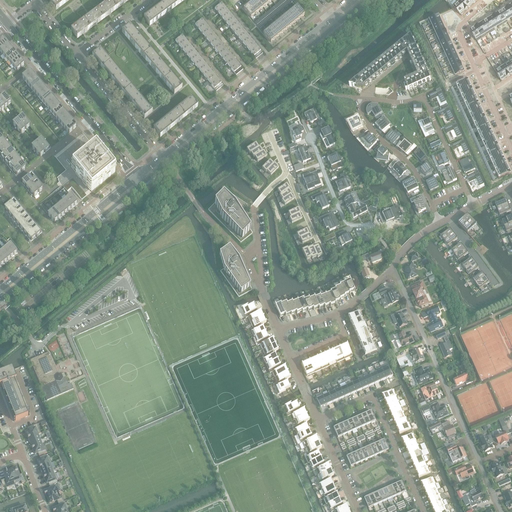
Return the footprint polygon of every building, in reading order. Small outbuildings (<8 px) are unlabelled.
[(69,0),(68,0),(51,0),(49,2),(56,10),(69,0)] [(129,0),(111,0),(110,1),(116,10),(129,0)] [(178,5),(174,0),(168,0),(158,8),(164,16),(178,5)] [(263,8),(257,0),(254,0),(252,2),(259,11),(263,8)] [(460,0),(458,0),(456,2),(464,11),(468,8),(460,0)] [(467,0),(460,0),(468,8),(472,5),(467,0)] [(116,10),(110,1),(97,11),(103,19),(116,10)] [(255,15),(259,11),(252,2),(248,6),(255,15)] [(456,2),(452,6),(460,15),(464,11),(456,2)] [(219,14),(226,9),(222,3),(215,9),(219,14)] [(255,15),(248,6),(243,9),(251,18),(255,15)] [(304,15),(297,6),(293,9),(300,18),(304,15)] [(164,16),(158,8),(144,18),(149,26),(164,16)] [(223,19),(230,13),(226,9),(219,14),(223,19)] [(300,18),(293,9),(289,13),(296,22),(300,18)] [(511,19),(505,9),(501,12),(508,23),(507,21),(511,19),(511,20),(511,19)] [(103,19),(97,11),(84,20),(90,29),(103,19)] [(501,12),(497,15),(503,25),(504,25),(508,23),(501,12)] [(227,24),(234,18),(230,13),(223,19),(227,24)] [(296,22),(289,13),(284,16),(292,25),(296,22)] [(497,15),(492,17),(499,28),(503,25),(497,15)] [(292,25),(284,16),(280,20),(288,29),(292,25)] [(438,16),(428,21),(430,25),(441,20),(438,16)] [(492,17),(488,20),(495,31),(494,29),(498,27),(499,28),(492,17)] [(231,29),(238,23),(234,18),(227,24),(231,29)] [(90,29),(84,20),(71,30),(77,39),(90,29)] [(199,30),(206,25),(202,20),(195,25),(199,30)] [(288,29),(280,20),(276,23),(283,32),(288,29)] [(441,20),(430,25),(430,26),(432,25),(434,29),(443,25),(441,20)] [(488,20),(483,23),(490,34),(495,31),(488,20)] [(235,34),(242,28),(238,23),(231,29),(235,34)] [(283,32),(276,23),(272,27),(279,36),(283,32)] [(483,23),(479,25),(486,37),(486,36),(490,34),(483,23)] [(140,38),(135,32),(130,25),(122,32),(132,45),(140,38)] [(203,35),(210,30),(206,25),(199,30),(203,35)] [(436,34),(434,35),(445,30),(443,25),(434,29),(436,34)] [(479,25),(475,28),(482,39),(486,37),(479,25)] [(279,36),(272,27),(268,30),(275,39),(279,36)] [(239,39),(246,34),(242,28),(235,34),(239,39)] [(475,28),(470,31),(472,34),(474,37),(476,40),(480,37),(481,39),(482,39),(475,28)] [(207,40),(214,34),(210,30),(203,35),(207,40)] [(275,39),(268,30),(263,34),(271,43),(275,39)] [(445,30),(434,35),(436,39),(447,34),(445,30)] [(211,45),(218,40),(214,34),(207,40),(211,45)] [(244,44),(250,39),(246,34),(239,39),(244,44)] [(447,34),(436,39),(438,44),(449,39),(447,34)] [(179,46),(186,41),(182,36),(175,41),(179,46)] [(380,61),(344,90),(345,90),(351,91),(356,91),(362,91),(366,91),(373,92),(378,92),(385,94),(391,94),(394,95),(396,95),(401,95),(406,94),(411,93),(415,92),(418,91),(422,89),(433,84),(422,59),(411,36),(380,61)] [(151,50),(146,44),(140,38),(132,45),(143,57),(151,50)] [(248,49),(254,43),(250,39),(244,44),(248,49)] [(449,39),(438,44),(440,49),(451,44),(449,39)] [(216,50),(222,45),(218,40),(211,45),(216,50)] [(183,51),(190,46),(186,41),(179,46),(183,51)] [(252,54),(254,52),(256,50),(259,48),(254,43),(248,49),(252,54)] [(451,44),(440,49),(441,49),(443,48),(445,52),(453,49),(451,44)] [(0,52),(2,55),(11,48),(8,45),(0,51),(0,52)] [(220,55),(227,50),(222,45),(216,50),(220,55)] [(188,56),(194,51),(190,46),(183,51),(188,56)] [(5,58),(13,52),(11,48),(2,55),(5,58)] [(453,49),(445,52),(447,57),(456,53),(453,49)] [(102,69),(111,62),(100,50),(92,56),(102,69)] [(161,63),(156,57),(151,50),(143,57),(153,69),(161,63)] [(224,60),(231,55),(227,50),(220,55),(224,60)] [(192,61),(199,56),(194,51),(188,56),(192,61)] [(8,62),(16,55),(13,52),(5,58),(8,62)] [(456,53),(447,57),(449,62),(458,58),(456,53)] [(11,65),(19,58),(16,55),(8,62),(11,65)] [(228,65),(235,60),(231,55),(224,60),(228,65)] [(196,66),(203,61),(199,56),(192,61),(196,66)] [(14,68),(22,62),(19,58),(11,65),(14,68)] [(458,58),(449,62),(451,67),(460,63),(458,58)] [(237,66),(239,65),(235,60),(228,65),(232,70),(234,68),(237,66)] [(200,71),(207,66),(203,61),(196,66),(200,71)] [(16,72),(25,65),(22,62),(14,68),(16,72)] [(113,81),(121,75),(111,62),(102,69),(113,81)] [(171,75),(166,69),(161,63),(153,69),(163,82),(171,75)] [(460,63),(451,67),(453,71),(462,67),(460,63)] [(499,67),(506,78),(510,75),(504,64),(503,64),(505,66),(500,69),(499,67)] [(204,76),(211,71),(207,66),(200,71),(204,76)] [(462,67),(453,71),(455,76),(464,72),(462,67)] [(499,67),(494,70),(497,75),(499,78),(501,81),(506,78),(499,67)] [(25,81),(33,75),(30,71),(22,78),(25,81)] [(208,81),(215,76),(211,71),(204,76),(208,81)] [(27,85),(35,78),(33,75),(25,81),(27,85)] [(123,94),(131,87),(121,75),(113,81),(123,94)] [(182,88),(177,81),(171,75),(163,82),(174,94),(182,88)] [(212,86),(214,85),(217,83),(219,81),(215,76),(208,81),(212,86)] [(30,88),(38,81),(35,78),(27,85),(30,88)] [(468,80),(456,85),(458,90),(470,85),(468,80)] [(33,91),(41,84),(38,81),(30,88),(33,91)] [(35,94),(43,88),(41,84),(33,91),(35,94)] [(470,85),(458,90),(460,95),(472,89),(470,85)] [(134,106),(142,100),(131,87),(123,94),(134,106)] [(38,98),(46,91),(43,88),(35,94),(38,98)] [(472,89),(460,95),(463,99),(474,94),(472,89)] [(440,107),(447,104),(441,90),(438,91),(429,95),(432,100),(436,98),(440,107)] [(41,101),(49,94),(46,91),(38,98),(41,101)] [(43,104),(52,97),(49,94),(41,101),(43,104)] [(474,94),(463,99),(465,104),(476,99),(474,94)] [(11,103),(4,95),(1,98),(8,106),(11,103)] [(46,107),(54,100),(52,97),(43,104),(46,107)] [(198,107),(191,98),(178,109),(185,117),(198,107)] [(476,99),(465,104),(467,109),(478,103),(476,99)] [(50,111),(58,104),(54,100),(46,107),(50,111)] [(144,119),(152,112),(142,100),(134,106),(144,119)] [(478,103),(467,109),(469,113),(481,108),(478,103)] [(52,114),(60,108),(58,104),(50,111),(52,114)] [(414,110),(414,113),(422,113),(422,110),(422,105),(421,105),(421,104),(415,104),(415,105),(414,105),(414,110)] [(374,105),(373,105),(372,105),(370,105),(369,106),(368,107),(368,108),(367,109),(367,110),(367,112),(367,113),(367,115),(368,115),(372,113),(375,118),(382,113),(380,109),(378,106),(377,105),(374,105)] [(454,119),(449,107),(437,113),(440,118),(446,114),(450,121),(454,119)] [(55,118),(63,111),(60,108),(52,114),(55,118)] [(481,108),(469,113),(471,118),(483,112),(481,108)] [(185,117),(178,109),(166,119),(173,127),(185,117)] [(313,109),(304,113),(306,117),(307,116),(310,123),(313,122),(318,120),(313,109)] [(58,121),(66,114),(63,111),(55,118),(58,121)] [(483,112),(471,118),(473,122),(485,117),(483,112)] [(60,124),(68,117),(66,114),(58,121),(60,124)] [(391,125),(383,115),(379,119),(380,121),(376,124),(382,132),(391,125)] [(26,121),(22,116),(17,121),(21,126),(26,121)] [(63,127),(71,120),(68,117),(60,124),(63,127)] [(358,117),(348,122),(353,131),(363,127),(361,123),(359,119),(358,117)] [(485,117),(473,122),(475,127),(487,122),(485,117)] [(173,127),(166,119),(153,129),(160,138),(173,127)] [(428,133),(429,136),(432,135),(435,134),(433,131),(434,130),(432,125),(429,119),(421,123),(424,129),(426,134),(428,133)] [(66,130),(74,124),(71,120),(63,127),(66,130)] [(17,121),(12,124),(12,125),(16,130),(21,126),(17,121)] [(30,126),(26,121),(21,126),(25,131),(30,126)] [(487,122),(475,127),(477,132),(489,126),(487,122)] [(69,133),(77,127),(74,124),(66,130),(68,134),(69,133)] [(462,136),(456,124),(445,129),(447,134),(454,131),(457,138),(462,136)] [(25,131),(21,126),(16,130),(20,134),(25,131)] [(300,126),(291,130),(294,136),(293,137),(296,143),(301,140),(300,138),(302,137),(300,134),(303,132),(300,126)] [(489,126),(477,132),(480,136),(491,131),(489,126)] [(322,134),(320,135),(323,141),(326,139),(330,147),(335,145),(330,136),(331,136),(328,130),(327,130),(327,129),(322,132),(321,133),(322,134)] [(392,131),(386,138),(394,145),(400,138),(392,131)] [(491,131),(480,136),(482,141),(493,136),(491,131)] [(377,143),(371,136),(368,138),(364,133),(358,137),(361,141),(362,141),(370,150),(377,143)] [(115,173),(96,150),(84,135),(56,158),(66,171),(57,178),(58,180),(57,181),(59,182),(62,185),(63,187),(72,179),(85,194),(89,190),(91,193),(115,173)] [(441,145),(437,136),(433,137),(432,135),(429,136),(426,138),(427,139),(431,149),(433,148),(434,149),(439,147),(438,146),(441,145)] [(493,136),(482,141),(484,146),(495,140),(493,136)] [(405,154),(413,145),(403,137),(400,141),(402,143),(398,148),(405,154)] [(45,145),(41,140),(36,144),(40,149),(45,145)] [(469,152),(464,140),(452,145),(455,150),(461,147),(465,154),(469,152)] [(495,140),(484,146),(486,150),(498,145),(495,140)] [(256,143),(246,149),(249,154),(260,147),(259,148),(256,143)] [(36,144),(31,148),(35,153),(40,149),(36,144)] [(11,150),(7,145),(2,149),(6,154),(11,150)] [(49,150),(45,145),(40,149),(44,154),(49,150)] [(498,145),(486,150),(488,155),(500,150),(498,145)] [(389,155),(389,154),(385,151),(385,150),(383,148),(382,149),(379,146),(374,151),(378,154),(377,157),(377,159),(389,161),(389,160),(390,155),(389,155)] [(260,147),(249,154),(250,154),(251,154),(253,158),(256,156),(264,151),(263,151),(260,147)] [(305,147),(298,150),(303,163),(307,162),(308,164),(314,161),(312,157),(311,157),(310,154),(311,154),(311,153),(308,154),(305,147)] [(417,147),(411,153),(413,155),(414,154),(418,159),(420,158),(422,161),(423,163),(428,159),(419,150),(417,147)] [(44,154),(40,149),(35,153),(39,158),(44,154)] [(14,154),(11,150),(6,154),(9,158),(14,154)] [(500,150),(488,155),(490,160),(502,154),(500,150)] [(256,156),(253,158),(254,158),(257,162),(267,156),(264,151),(256,156)] [(444,152),(434,157),(439,167),(444,164),(445,166),(450,164),(444,152)] [(9,158),(6,154),(1,158),(5,162),(9,158)] [(18,159),(14,154),(9,158),(13,163),(18,159)] [(337,154),(327,158),(333,171),(342,167),(340,163),(342,162),(340,157),(338,157),(337,154)] [(502,154),(490,160),(492,164),(504,159),(502,154)] [(13,163),(9,158),(5,162),(8,167),(13,163)] [(467,158),(459,162),(463,169),(462,169),(464,173),(465,173),(466,174),(475,169),(473,164),(470,165),(467,158)] [(22,164),(18,159),(13,163),(17,168),(22,164)] [(504,159),(492,164),(494,169),(506,163),(504,159)] [(270,160),(262,168),(266,172),(275,163),(274,163),(274,164),(270,161),(270,160)] [(17,168),(13,163),(8,167),(12,172),(17,168)] [(275,163),(266,172),(266,173),(267,172),(271,176),(279,168),(279,167),(275,163)] [(407,171),(399,163),(398,163),(393,169),(401,177),(407,171)] [(432,170),(427,163),(420,169),(425,176),(432,170)] [(506,163),(494,169),(497,173),(508,168),(506,163)] [(26,169),(22,164),(17,168),(21,173),(26,169)] [(21,173),(17,168),(12,172),(16,177),(21,173)] [(447,168),(445,169),(441,170),(447,184),(447,185),(457,180),(452,168),(448,170),(447,168)] [(508,168),(497,173),(499,178),(510,173),(508,168)] [(479,187),(484,185),(478,171),(475,172),(476,174),(467,178),(469,183),(474,181),(476,186),(478,185),(479,187)] [(303,175),(303,176),(304,180),(304,181),(306,185),(306,186),(308,190),(314,188),(315,188),(315,187),(321,184),(319,180),(319,179),(317,180),(317,178),(318,178),(318,177),(316,172),(310,174),(310,173),(309,173),(303,176),(303,175)] [(35,180),(31,175),(26,179),(30,184),(35,180)] [(418,189),(416,184),(414,180),(412,180),(411,177),(404,181),(406,184),(403,185),(405,188),(408,194),(418,189)] [(341,178),(334,180),(339,193),(350,188),(348,182),(347,183),(345,179),(342,181),(341,178)] [(439,188),(435,178),(426,182),(430,192),(439,188)] [(30,184),(26,179),(21,183),(26,188),(30,184)] [(39,185),(35,180),(30,184),(34,189),(39,185)] [(34,189),(30,184),(26,188),(29,193),(34,189)] [(43,190),(39,185),(34,189),(38,194),(43,190)] [(287,185),(278,191),(282,196),(289,190),(290,190),(287,185)] [(38,194),(34,189),(29,193),(33,198),(38,194)] [(253,234),(239,213),(247,205),(223,189),(219,197),(220,198),(208,210),(241,243),(253,234)] [(282,196),(281,196),(284,201),(292,195),(293,195),(289,190),(282,196)] [(321,193),(311,197),(313,201),(315,200),(317,204),(319,203),(322,210),(329,207),(328,204),(330,203),(329,200),(329,201),(328,199),(328,198),(326,199),(324,195),(323,196),(321,193)] [(284,201),(283,201),(287,206),(295,200),(292,195),(284,201)] [(367,211),(364,205),(362,207),(361,205),(360,206),(359,207),(353,195),(344,200),(353,218),(363,213),(364,215),(367,213),(366,211),(367,211)] [(78,204),(71,196),(67,199),(74,207),(78,204)] [(74,207),(67,199),(64,201),(71,210),(74,207)] [(426,210),(421,199),(414,203),(419,213),(426,210)] [(509,205),(506,200),(501,202),(500,199),(494,201),(496,204),(495,204),(497,210),(509,205)] [(18,206),(14,201),(9,205),(13,210),(18,206)] [(71,210),(64,201),(61,204),(67,212),(71,210)] [(67,212),(61,204),(57,207),(64,215),(67,212)] [(13,210),(9,205),(4,209),(8,214),(13,210)] [(506,213),(511,211),(509,205),(497,210),(500,215),(501,218),(507,216),(506,213)] [(22,211),(18,206),(13,210),(17,215),(22,211)] [(64,215),(57,207),(54,209),(61,217),(64,215)] [(379,214),(383,224),(386,222),(386,223),(386,222),(393,219),(394,221),(399,219),(400,219),(399,217),(403,216),(399,208),(395,209),(394,207),(389,209),(389,210),(382,213),(382,212),(382,213),(379,214)] [(299,208),(290,212),(292,217),(300,213),(300,214),(301,213),(299,208)] [(61,217),(54,209),(51,212),(58,220),(61,217)] [(17,215),(13,210),(8,214),(12,219),(17,215)] [(25,215),(22,211),(17,215),(20,219),(25,215)] [(58,220),(51,212),(48,215),(47,215),(54,223),(58,220)] [(292,217),(291,218),(293,223),(303,219),(300,214),(300,213),(292,217)] [(336,222),(335,220),(335,219),(332,213),(320,218),(319,218),(321,222),(325,220),(330,231),(335,229),(335,228),(339,226),(338,226),(337,222),(336,222)] [(20,219),(17,215),(12,219),(16,223),(20,219)] [(29,220),(25,215),(20,219),(24,224),(29,220)] [(476,223),(471,218),(468,215),(463,219),(471,228),(476,223)] [(511,223),(511,216),(508,219),(507,216),(501,218),(502,221),(500,222),(502,227),(511,223)] [(24,224),(20,219),(16,223),(19,228),(24,224)] [(471,228),(463,219),(459,224),(462,227),(467,232),(471,228)] [(33,224),(29,220),(24,224),(28,228),(33,224)] [(511,223),(502,227),(502,228),(504,227),(506,232),(507,232),(508,234),(511,232),(511,223)] [(28,228),(24,224),(19,228),(23,232),(28,228)] [(37,229),(33,224),(28,228),(32,233),(37,229)] [(32,233),(28,228),(23,232),(27,237),(32,233)] [(41,234),(37,229),(32,233),(36,238),(41,234)] [(307,229),(298,233),(300,239),(301,238),(310,234),(309,234),(307,229)] [(444,241),(454,234),(450,229),(446,232),(444,230),(439,233),(441,236),(444,241)] [(345,231),(338,235),(340,238),(338,239),(340,238),(343,245),(342,246),(345,245),(346,248),(353,245),(351,242),(352,241),(348,234),(347,234),(345,231)] [(36,238),(32,233),(27,237),(31,242),(36,238)] [(310,234),(301,238),(304,243),(313,239),(311,234),(309,234),(310,234)] [(453,242),(457,239),(454,234),(444,241),(448,246),(450,248),(453,246),(455,244),(453,242)] [(0,267),(17,253),(11,245),(10,245),(8,243),(7,241),(4,237),(3,236),(0,238),(0,267)] [(453,257),(464,248),(461,244),(457,247),(455,244),(453,246),(454,248),(451,251),(455,255),(453,257)] [(314,248),(318,257),(318,258),(324,255),(319,246),(314,248)] [(309,249),(313,258),(312,258),(313,259),(318,257),(314,248),(314,247),(309,249)] [(252,291),(240,263),(239,261),(237,259),(229,248),(219,255),(224,269),(220,272),(238,298),(252,291)] [(308,248),(303,251),(307,260),(312,258),(313,258),(309,249),(308,248)] [(464,257),(468,253),(464,248),(453,257),(457,262),(459,260),(461,263),(465,259),(464,257)] [(382,260),(379,253),(369,257),(369,258),(367,259),(368,263),(371,262),(372,264),(382,260)] [(418,259),(416,253),(409,257),(411,262),(418,259)] [(464,271),(475,263),(472,258),(467,261),(465,259),(461,263),(462,265),(460,266),(464,271)] [(417,276),(412,264),(412,263),(404,267),(407,274),(406,274),(406,275),(406,276),(406,277),(407,278),(408,279),(408,280),(417,276)] [(474,271),(479,268),(475,263),(464,271),(466,270),(469,275),(471,277),(476,274),(474,271)] [(369,276),(366,269),(361,271),(364,279),(369,276)] [(476,285),(486,278),(482,273),(478,276),(476,274),(471,277),(473,279),(473,280),(476,285)] [(355,291),(349,278),(350,280),(345,282),(344,282),(345,284),(350,294),(350,293),(354,291),(355,291)] [(485,286),(489,282),(486,278),(476,285),(480,289),(482,292),(487,288),(485,286)] [(427,295),(422,283),(413,287),(415,292),(414,292),(417,299),(416,300),(417,301),(416,302),(415,303),(416,305),(417,305),(418,305),(419,306),(429,302),(431,301),(428,294),(427,295)] [(350,294),(345,284),(340,286),(340,285),(339,285),(340,287),(345,298),(345,296),(350,294)] [(345,298),(340,287),(336,289),(335,288),(336,290),(340,300),(340,301),(341,301),(340,300),(345,298)] [(387,293),(385,288),(384,287),(378,290),(381,295),(387,293)] [(340,300),(336,290),(331,292),(330,292),(331,294),(335,304),(336,304),(335,302),(340,300)] [(399,301),(396,295),(397,295),(395,291),(387,294),(391,304),(399,301)] [(335,304),(331,294),(326,296),(325,294),(325,295),(330,305),(331,307),(331,306),(335,304)] [(330,305),(325,295),(321,297),(320,295),(319,295),(320,296),(324,306),(325,308),(325,307),(330,305)] [(324,306),(320,296),(315,298),(314,296),(314,297),(319,307),(319,309),(320,309),(319,308),(324,306)] [(319,307),(314,297),(309,299),(309,297),(308,298),(309,298),(313,308),(314,310),(314,309),(319,307)] [(313,308),(309,298),(304,301),(303,299),(303,300),(308,310),(308,311),(309,311),(308,310),(313,308)] [(308,310),(303,300),(298,302),(297,300),(297,301),(302,311),(303,313),(303,312),(308,310)] [(302,311),(297,301),(293,303),(292,301),(291,301),(292,302),(296,313),(297,314),(302,311)] [(296,313),(292,302),(287,304),(286,302),(286,303),(291,313),(291,315),(292,315),(296,313)] [(291,313),(286,303),(281,305),(281,303),(280,304),(281,304),(285,315),(286,316),(286,315),(291,313)] [(285,315),(281,304),(276,306),(275,305),(280,317),(281,317),(285,315)] [(250,313),(255,311),(253,305),(254,305),(247,307),(247,306),(248,306),(248,305),(241,308),(241,309),(244,315),(244,316),(245,318),(251,316),(250,313)] [(443,327),(440,320),(438,320),(436,315),(440,314),(440,313),(437,307),(422,314),(424,319),(429,316),(432,323),(427,325),(431,333),(443,327)] [(263,317),(260,312),(261,312),(261,311),(257,313),(256,310),(255,311),(250,313),(251,316),(245,318),(245,319),(248,318),(250,323),(264,317),(263,317)] [(362,317),(360,312),(359,312),(348,317),(349,317),(351,322),(350,322),(350,323),(362,317)] [(398,316),(397,313),(391,316),(395,325),(398,324),(400,328),(407,325),(406,321),(405,318),(404,318),(403,314),(398,316)] [(262,324),(266,323),(266,322),(265,323),(263,317),(264,317),(250,323),(252,328),(250,329),(257,327),(258,329),(263,327),(262,324)] [(364,323),(362,318),(362,317),(350,323),(351,322),(353,328),(352,328),(353,328),(366,322),(364,323)] [(355,334),(368,328),(366,322),(353,328),(356,333),(355,333),(355,334)] [(265,332),(263,327),(258,329),(257,327),(250,329),(250,330),(250,329),(251,332),(252,332),(254,337),(254,338),(265,333),(266,332),(265,332)] [(369,334),(367,329),(369,328),(368,327),(368,328),(355,334),(356,333),(358,339),(357,339),(369,334)] [(447,336),(446,333),(444,330),(435,334),(438,340),(447,336)] [(414,342),(411,335),(406,337),(404,332),(398,335),(400,340),(399,340),(402,347),(406,345),(407,346),(408,347),(410,346),(411,345),(410,344),(414,342)] [(263,340),(268,338),(267,338),(265,333),(254,338),(256,343),(258,346),(257,346),(264,343),(263,340)] [(371,339),(369,334),(357,339),(358,339),(361,344),(360,344),(360,345),(371,339)] [(275,345),(273,339),(269,340),(268,338),(263,340),(264,343),(257,346),(258,346),(260,345),(262,350),(276,344),(275,345)] [(362,350),(363,350),(374,345),(372,340),(372,339),(371,339),(360,345),(361,344),(363,350),(362,350)] [(449,350),(452,349),(449,340),(445,342),(446,343),(440,346),(445,358),(451,355),(449,350)] [(274,352),(278,350),(277,350),(275,345),(276,345),(276,344),(262,350),(262,351),(265,356),(262,357),(269,354),(270,357),(276,354),(274,352)] [(352,356),(347,344),(346,344),(347,345),(342,347),(342,346),(339,348),(339,347),(339,348),(339,349),(344,360),(345,360),(352,356),(352,357),(352,356)] [(377,351),(376,350),(374,345),(363,350),(365,355),(365,356),(370,353),(371,356),(378,353),(376,351),(377,351)] [(344,360),(339,349),(335,350),(332,351),(331,351),(332,352),(336,361),(337,363),(344,360)] [(424,359),(422,356),(421,356),(419,350),(409,354),(413,364),(418,362),(418,363),(420,362),(420,361),(424,359)] [(61,374),(57,374),(48,352),(30,360),(42,387),(40,388),(42,394),(44,394),(47,401),(73,389),(71,383),(68,384),(65,377),(63,378),(61,374)] [(336,361),(332,352),(327,354),(327,353),(324,354),(324,355),(329,366),(330,366),(329,365),(336,361)] [(277,360),(275,355),(276,355),(276,354),(270,357),(269,354),(262,357),(263,357),(264,359),(263,359),(264,360),(266,364),(266,365),(278,360),(277,360)] [(329,366),(324,355),(320,357),(320,356),(317,358),(317,357),(316,358),(317,358),(322,370),(322,369),(329,366)] [(74,358),(58,365),(61,373),(78,366),(74,358)] [(322,370),(317,358),(312,360),(309,361),(309,362),(314,373),(315,373),(322,370)] [(275,368),(280,365),(279,365),(278,363),(279,363),(278,360),(266,365),(268,370),(269,371),(270,373),(276,370),(275,368)] [(314,373),(309,362),(305,364),(305,363),(302,364),(301,364),(307,376),(314,373)] [(287,372),(285,367),(286,367),(285,366),(281,368),(280,366),(281,365),(280,365),(275,368),(276,370),(270,373),(270,374),(272,372),(274,378),(288,372),(287,372)] [(392,377),(388,367),(383,370),(382,368),(381,369),(382,370),(386,379),(389,377),(389,378),(391,377),(392,377)] [(432,378),(428,370),(425,372),(425,371),(425,372),(423,371),(421,368),(415,371),(417,375),(415,376),(418,384),(432,378)] [(12,370),(0,375),(0,387),(3,386),(16,421),(15,421),(15,422),(28,417),(14,382),(16,381),(12,370)] [(382,370),(377,372),(376,371),(375,371),(376,373),(380,381),(383,380),(383,381),(385,380),(386,379),(382,370)] [(473,382),(469,374),(467,375),(465,371),(461,373),(462,376),(461,376),(458,377),(458,378),(453,380),(455,384),(456,384),(457,386),(465,382),(466,385),(473,382)] [(286,379),(290,378),(290,377),(289,377),(287,372),(288,372),(274,378),(277,383),(273,385),(281,382),(282,384),(288,382),(286,379)] [(380,382),(380,381),(376,373),(371,375),(370,374),(369,374),(370,375),(374,384),(377,383),(379,382),(380,382)] [(370,375),(365,378),(364,376),(363,377),(364,378),(368,386),(371,385),(371,386),(373,385),(374,385),(374,384),(370,375)] [(368,387),(368,386),(364,378),(359,380),(358,379),(358,381),(359,381),(362,389),(365,388),(368,387)] [(359,381),(358,381),(353,383),(352,381),(352,382),(352,383),(353,383),(356,392),(359,390),(359,391),(362,390),(363,390),(362,389),(359,381)] [(284,390),(290,387),(289,384),(288,385),(287,382),(288,382),(282,384),(281,382),(273,385),(274,388),(277,395),(285,391),(284,391),(284,390)] [(357,392),(356,392),(353,383),(352,383),(347,386),(346,384),(346,386),(347,386),(350,394),(353,393),(353,394),(356,393),(357,392)] [(439,394),(434,384),(421,390),(426,400),(439,394)] [(347,386),(346,386),(341,388),(340,387),(340,389),(341,388),(344,397),(347,396),(350,395),(351,395),(350,394),(347,386)] [(345,398),(344,397),(341,388),(340,389),(335,391),(334,389),(334,390),(334,391),(335,391),(338,400),(341,398),(341,399),(344,398),(345,398)] [(335,391),(334,391),(329,393),(329,392),(328,392),(328,394),(329,394),(332,402),(335,401),(335,402),(338,401),(339,400),(338,400),(335,391)] [(394,391),(383,396),(384,396),(386,401),(385,401),(385,402),(396,397),(394,392),(394,391)] [(329,394),(328,394),(323,396),(323,395),(322,395),(326,405),(329,404),(332,403),(333,403),(332,402),(329,394)] [(326,405),(322,395),(321,395),(322,397),(316,399),(319,406),(320,408),(327,405),(326,405)] [(396,397),(385,402),(386,402),(388,407),(387,407),(399,402),(397,397),(397,396),(396,397)] [(399,402),(387,407),(388,407),(391,412),(390,412),(390,413),(401,407),(399,402)] [(294,411),(299,408),(298,408),(296,403),(297,403),(291,405),(290,404),(291,404),(291,403),(284,406),(284,407),(285,406),(288,413),(286,414),(287,417),(295,413),(294,411)] [(440,409),(438,404),(431,407),(433,412),(436,420),(448,415),(445,407),(440,409)] [(401,407),(390,413),(391,412),(393,418),(392,418),(404,413),(402,408),(402,407),(401,407)] [(306,415),(304,410),(304,409),(300,411),(299,408),(294,411),(295,413),(287,417),(291,415),(293,420),(293,421),(307,415),(306,415)] [(375,421),(371,411),(370,411),(371,412),(369,413),(369,412),(367,413),(366,413),(370,423),(375,421)] [(370,423),(366,413),(366,414),(364,415),(364,414),(362,415),(361,415),(366,425),(370,423)] [(404,413),(392,418),(393,418),(395,423),(395,424),(406,418),(404,413)] [(305,422),(309,420),(308,420),(306,415),(307,415),(293,421),(295,420),(297,425),(292,428),(300,424),(301,427),(307,425),(305,422)] [(366,425),(361,415),(361,416),(360,417),(359,416),(357,417),(361,427),(366,425)] [(361,427),(357,417),(356,417),(357,418),(355,419),(355,418),(353,419),(352,420),(356,429),(361,427)] [(406,418),(395,424),(396,423),(398,429),(397,429),(408,424),(406,419),(407,419),(407,418),(406,418)] [(356,429),(352,420),(350,421),(350,420),(348,421),(347,422),(352,432),(356,429)] [(352,432),(347,422),(346,423),(345,422),(343,423),(342,424),(347,434),(352,432)] [(431,431),(441,426),(440,422),(429,428),(431,431)] [(408,424),(397,429),(398,429),(400,434),(399,434),(400,435),(405,433),(406,435),(412,432),(414,432),(412,429),(413,429),(411,423),(408,424)] [(456,434),(453,427),(449,428),(447,423),(443,424),(445,430),(444,430),(447,437),(449,437),(452,436),(451,435),(456,434)] [(28,438),(38,434),(41,433),(37,424),(27,429),(28,432),(26,432),(28,438)] [(308,430),(306,425),(307,425),(301,427),(300,424),(292,428),(293,430),(293,431),(295,430),(297,435),(309,430),(308,430)] [(347,434),(342,424),(343,424),(341,425),(341,424),(339,425),(338,426),(342,436),(347,434)] [(342,436),(338,426),(336,427),(334,427),(333,428),(338,438),(342,436)] [(509,440),(507,435),(510,434),(506,426),(502,428),(504,433),(495,436),(499,444),(500,444),(501,445),(503,444),(504,445),(505,445),(506,444),(506,443),(508,442),(507,441),(509,440)] [(306,438),(311,436),(311,435),(310,436),(308,431),(309,430),(297,435),(297,436),(300,441),(299,441),(300,441),(301,443),(307,441),(306,438)] [(407,438),(402,440),(403,440),(405,445),(404,445),(404,446),(416,440),(415,441),(413,436),(414,435),(413,435),(412,432),(406,435),(407,438)] [(38,434),(28,438),(28,439),(29,439),(30,443),(40,439),(38,434)] [(491,444),(494,443),(490,435),(487,437),(480,441),(482,445),(481,445),(481,447),(481,448),(481,449),(482,450),(483,450),(483,452),(485,451),(485,452),(493,449),(491,444)] [(318,442),(316,437),(317,437),(316,437),(312,439),(311,436),(312,436),(311,436),(306,438),(307,441),(301,443),(301,444),(305,442),(307,447),(305,448),(319,442),(318,442)] [(40,439),(30,443),(32,448),(32,449),(43,445),(40,439)] [(388,450),(385,443),(384,440),(379,442),(383,452),(384,452),(386,451),(387,450),(388,450)] [(416,440),(404,446),(405,446),(405,445),(408,451),(407,451),(418,446),(415,441),(416,441),(416,440)] [(317,450),(321,448),(321,447),(320,448),(318,443),(319,442),(305,448),(306,448),(308,453),(306,454),(306,455),(312,452),(313,454),(319,452),(318,452),(317,450)] [(383,452),(379,442),(374,444),(379,454),(381,453),(383,452)] [(463,449),(463,448),(458,450),(454,442),(446,447),(448,453),(453,463),(463,459),(463,458),(467,457),(467,456),(467,457),(463,449)] [(379,454),(374,444),(370,446),(374,456),(375,456),(377,455),(376,455),(378,454),(378,455),(379,454)] [(43,445),(32,449),(33,449),(35,454),(38,453),(39,456),(47,453),(46,450),(45,450),(43,445)] [(418,446),(407,451),(408,451),(410,456),(409,456),(409,457),(421,451),(421,452),(423,451),(423,450),(423,451),(420,445),(418,446)] [(374,456),(370,446),(365,448),(369,459),(370,458),(372,457),(373,456),(374,457),(374,456)] [(369,459),(365,448),(360,451),(364,461),(365,460),(367,459),(369,458),(369,459)] [(364,461),(360,451),(356,453),(360,463),(361,462),(363,461),(362,461),(364,460),(364,461)] [(421,451),(409,457),(410,456),(412,461),(412,462),(424,457),(423,457),(421,452),(421,451)] [(308,464),(321,458),(321,457),(320,455),(319,455),(318,453),(319,452),(313,454),(312,452),(306,455),(307,457),(305,458),(308,463),(308,464)] [(360,463),(356,453),(351,455),(355,465),(356,464),(358,463),(359,462),(360,463)] [(41,461),(38,462),(40,467),(40,468),(48,464),(49,464),(50,464),(51,463),(49,457),(47,458),(46,455),(44,456),(40,458),(41,461)] [(355,465),(351,455),(346,457),(350,467),(351,466),(353,466),(353,465),(355,464),(355,465)] [(424,457),(412,462),(413,462),(415,467),(414,467),(414,468),(426,462),(423,457),(424,457)] [(318,466),(324,463),(323,463),(320,458),(321,458),(308,464),(309,463),(311,465),(310,465),(311,466),(312,468),(312,469),(313,471),(319,468),(318,466)] [(426,462),(414,468),(415,467),(417,472),(416,473),(417,473),(428,468),(426,463),(426,462)] [(48,464),(40,468),(42,473),(52,469),(55,467),(53,463),(51,463),(50,464),(49,464),(48,464)] [(330,470),(328,465),(329,464),(324,466),(323,464),(324,463),(318,466),(319,468),(313,471),(319,469),(321,474),(319,475),(331,470),(330,470)] [(508,474),(504,467),(501,468),(499,463),(491,467),(492,468),(491,468),(491,470),(491,471),(491,472),(492,473),(493,473),(494,475),(495,474),(496,478),(504,475),(504,476),(508,474)] [(474,474),(471,467),(463,470),(462,467),(454,470),(457,476),(460,475),(462,479),(465,478),(466,479),(467,480),(469,479),(469,478),(469,476),(474,474)] [(16,468),(10,470),(15,484),(21,481),(22,484),(25,482),(22,474),(19,475),(17,472),(18,472),(17,471),(16,468)] [(428,468),(417,473),(420,478),(419,478),(419,479),(424,477),(425,479),(433,476),(432,473),(431,474),(431,473),(428,468)] [(52,469),(42,473),(44,478),(53,475),(54,474),(52,469)] [(6,479),(3,480),(5,486),(6,488),(16,484),(15,484),(10,470),(7,472),(6,470),(6,471),(6,472),(4,473),(6,479)] [(330,477),(334,475),(333,475),(330,470),(331,470),(319,475),(320,477),(318,478),(318,479),(319,481),(318,482),(324,479),(325,482),(331,480),(331,479),(330,477)] [(53,475),(44,478),(44,479),(45,478),(47,484),(48,483),(49,486),(55,484),(57,483),(56,480),(58,479),(56,474),(54,474),(53,475)] [(423,483),(421,484),(422,484),(425,489),(424,489),(435,484),(436,485),(437,484),(437,483),(435,478),(437,477),(436,474),(433,476),(425,479),(422,481),(423,483)] [(332,485),(330,480),(331,480),(325,482),(324,479),(318,482),(319,485),(321,490),(333,485),(332,485)] [(407,492),(405,487),(402,482),(402,483),(400,483),(398,484),(397,484),(402,494),(407,492)] [(46,494),(44,494),(45,495),(46,495),(47,498),(59,493),(61,492),(57,483),(55,484),(49,486),(51,489),(45,491),(46,494)] [(402,494),(397,484),(397,485),(396,485),(395,485),(393,486),(392,486),(397,496),(402,494)] [(435,484),(424,489),(424,490),(425,489),(427,494),(426,495),(438,490),(436,485),(435,484)] [(331,493),(336,491),(336,490),(335,491),(332,486),(333,485),(321,490),(322,491),(322,490),(324,496),(325,498),(332,495),(331,493)] [(397,496),(392,486),(393,487),(391,487),(389,488),(388,488),(392,498),(397,496)] [(392,498),(388,488),(388,489),(386,490),(386,489),(384,490),(383,490),(388,500),(392,498)] [(388,500),(383,490),(383,491),(382,492),(381,491),(379,492),(378,492),(383,502),(388,500)] [(438,490),(426,495),(427,495),(429,500),(440,495),(438,490)] [(478,490),(466,495),(472,506),(476,504),(476,503),(478,501),(483,498),(480,492),(479,492),(478,490)] [(338,499),(336,494),(337,494),(337,493),(336,491),(331,493),(332,495),(325,498),(323,499),(324,499),(326,505),(339,499),(338,499)] [(383,502),(378,492),(379,493),(377,494),(377,493),(375,494),(374,494),(378,504),(383,502)] [(59,493),(47,498),(49,504),(53,502),(53,503),(53,502),(57,501),(58,504),(64,501),(63,498),(61,499),(59,493)] [(378,504),(374,494),(374,495),(372,496),(372,495),(370,496),(369,496),(374,506),(378,504)] [(440,495),(429,500),(429,501),(430,500),(432,505),(431,506),(443,501),(440,496),(441,495),(440,495)] [(374,506),(369,496),(369,497),(368,498),(367,497),(365,498),(364,498),(369,508),(374,506)] [(336,507),(342,504),(341,504),(339,499),(326,505),(328,504),(330,509),(330,510),(331,511),(337,509),(336,507)] [(54,511),(53,511),(63,511),(67,511),(64,501),(58,504),(59,507),(53,509),(54,511)] [(443,501),(431,506),(432,506),(434,511),(433,511),(445,506),(443,501)]
